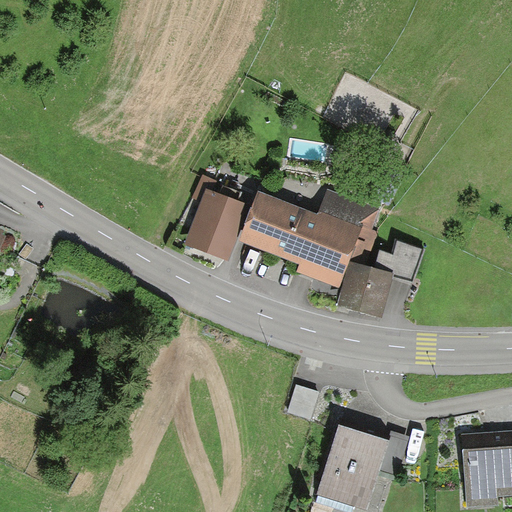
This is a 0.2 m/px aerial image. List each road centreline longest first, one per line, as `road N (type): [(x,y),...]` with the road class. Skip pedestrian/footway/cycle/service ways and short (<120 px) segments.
road 1 (tertiary): [(0,174),(193,291),(366,342)]
road 2 (residential): [(366,342),(382,401),(412,416),(511,397)]
road 3 (tertiary): [(366,342),(451,351),(511,345)]
